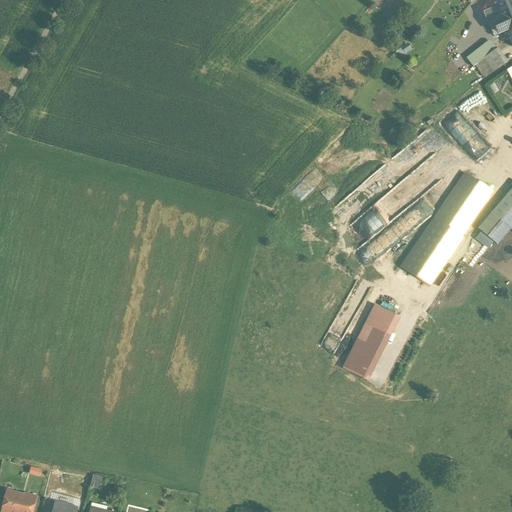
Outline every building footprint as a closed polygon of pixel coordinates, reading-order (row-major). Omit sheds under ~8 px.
[(494,17),(511,8),(511,0),(489,0),(488,2),(491,9),(483,13),(486,19),(494,16),(494,17)] [(494,16),(486,19),(493,36),(502,32),(506,41),(510,38),(511,36),(511,8),(494,17),(494,16)] [(484,77),(507,63),(497,48),(476,64),(484,77)] [(465,174),(434,218),(461,237),(461,236),(491,192),(465,174)] [(511,188),(478,229),(498,245),(511,230),(511,188)] [(461,237),(434,218),(400,268),(429,287),(463,237),(461,236),(461,237)] [(398,317),(375,305),(343,369),(366,380),(398,317)] [(90,475),(88,487),(97,489),(100,478),(90,475)] [(25,499),(7,494),(2,511),(32,511),(35,499),(26,496),(25,499)] [(76,511),(78,509),(54,503),(52,511),(76,511)]
